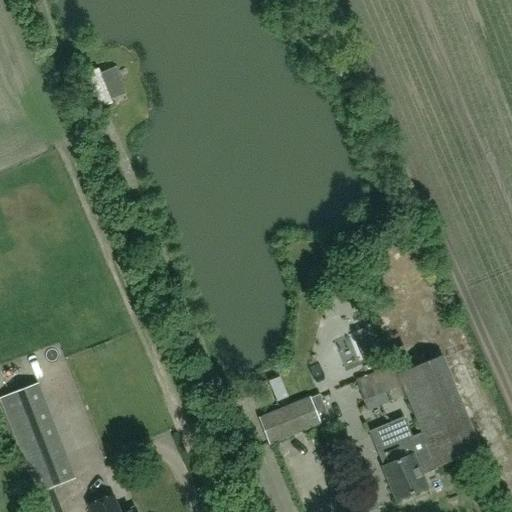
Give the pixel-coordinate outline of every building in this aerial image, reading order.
[(188,42),(195,64),(228,53),(220,31),(188,42)] [(352,340),(363,336),(357,322),(346,326),(352,340)] [(388,352),(393,366),(394,366),(402,385),(422,434),(435,466),(436,468),(480,449),(442,357),(413,369),(404,346),(388,352)] [(394,366),(393,366),(356,379),(363,400),(402,385),(394,366)] [(291,377),(253,393),(259,406),(296,390),(291,377)] [(0,401),(36,493),(67,481),(32,388),(0,401)] [(319,395),(259,419),(269,444),(329,420),(319,395)] [(422,434),(412,438),(404,417),(368,432),(383,467),(397,501),(427,488),(422,477),(437,470),(436,468),(435,466),(422,434)] [(118,511),(113,498),(89,507),(91,511),(118,511)]
